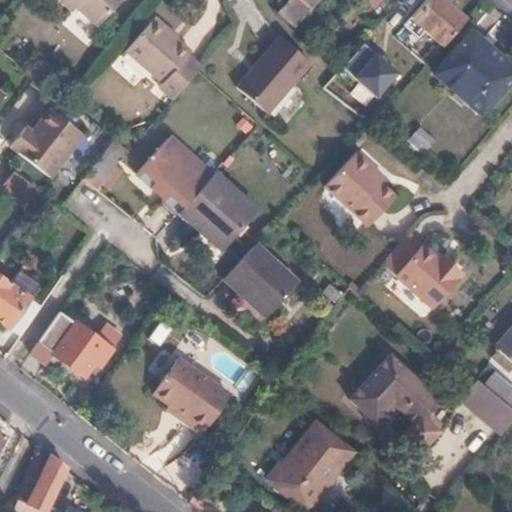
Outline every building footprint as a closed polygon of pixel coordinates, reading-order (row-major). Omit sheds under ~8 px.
[(46,0),(62,13),(66,9),(88,29),(111,0),(46,0)] [(300,0),(286,0),(275,13),(292,27),(309,7),(300,0)] [(442,46),(464,20),(441,0),(426,0),(410,19),(442,46)] [(184,52),(144,20),(118,53),(158,86),(184,52)] [(435,76),(482,115),(511,80),(511,65),(472,33),(435,76)] [(306,64),(274,37),(232,87),(262,114),(306,64)] [(399,76),(364,45),(342,69),(378,100),(399,76)] [(185,51),(184,52),(158,86),(157,87),(171,99),(200,64),(185,51)] [(82,136),(48,110),(30,133),(24,128),(9,148),(48,179),(82,136)] [(435,142),(416,127),(405,139),(408,141),(403,148),(417,160),(423,153),(425,155),(435,142)] [(158,201),(175,215),(180,210),(208,178),(165,139),(137,170),(164,195),(158,201)] [(112,140),(89,173),(102,183),(126,152),(112,140)] [(369,177),(374,171),(357,156),(324,192),(368,232),(396,201),(369,177)] [(24,202),(33,189),(12,173),(0,188),(0,191),(11,199),(14,195),(24,202)] [(256,211),(212,174),(208,178),(180,210),(222,247),(256,211)] [(253,245),(223,277),(265,316),(296,285),(253,245)] [(437,260),(422,246),(394,276),(432,311),(465,275),(441,254),(437,260)] [(143,295),(118,275),(109,286),(134,306),(143,295)] [(23,300),(7,288),(0,297),(0,325),(3,328),(23,300)] [(35,309),(23,300),(3,328),(14,337),(35,309)] [(57,312),(34,344),(50,356),(82,380),(94,366),(97,369),(110,353),(94,341),(57,312)] [(511,326),(495,345),(498,349),(492,355),(508,369),(511,364),(511,326)] [(104,328),(94,341),(110,353),(120,341),(104,328)] [(50,356),(34,344),(27,355),(42,367),(50,356)] [(255,373),(218,345),(204,363),(242,391),(255,373)] [(346,399),(371,424),(390,403),(415,426),(438,401),(388,354),(346,399)] [(228,395),(176,357),(150,391),(177,411),(173,416),(198,435),(228,395)] [(484,386),(511,410),(511,408),(511,390),(494,374),(484,386)] [(476,379),(464,392),(455,403),(497,437),(511,417),(511,410),(484,386),(476,379)] [(352,449),(314,420),(267,478),(305,508),(352,449)] [(0,454),(9,439),(0,433),(0,454)] [(45,511),(48,506),(66,470),(49,456),(26,503),(43,511),(45,511)] [(206,511),(220,494),(203,482),(188,503),(199,511),(206,511)]
